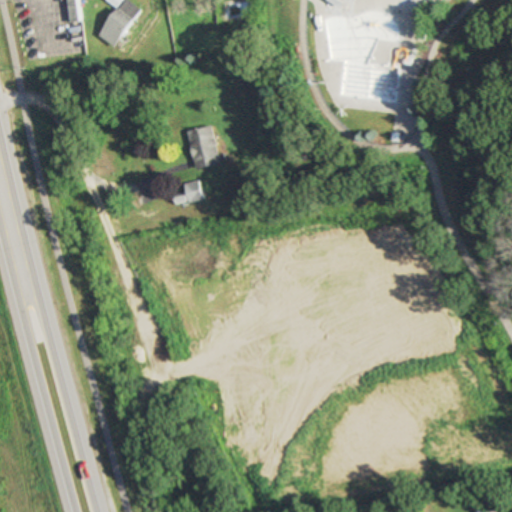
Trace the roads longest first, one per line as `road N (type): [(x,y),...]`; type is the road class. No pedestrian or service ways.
road 1 (primary): [(105,511),(0,116)]
road 2 (primary): [(0,229),(71,511)]
